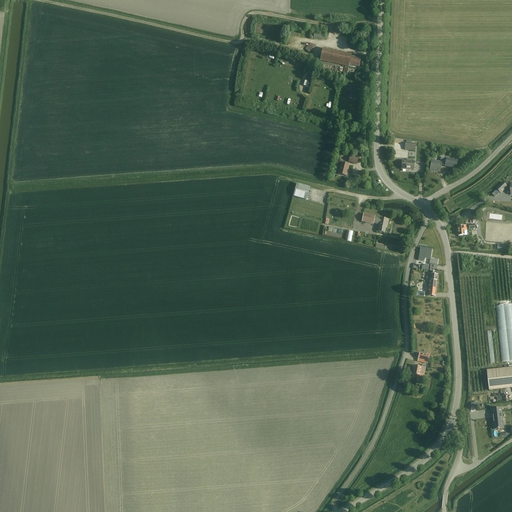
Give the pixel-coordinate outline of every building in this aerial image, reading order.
[(359,67),(360,58),(352,57),(352,55),(351,55),(322,49),(320,61),(349,67),(349,65),(359,67)] [(455,169),(457,161),(446,159),(446,158),(441,157),(440,162),(432,161),(430,171),(434,172),(434,171),(439,172),(441,165),(445,166),(444,167),(455,169)] [(402,161),(402,170),(413,170),(414,161),(402,161)] [(341,163),(338,174),(346,176),(349,165),(341,163)] [(503,182),(496,189),(500,194),(507,187),(503,182)] [(297,184),(293,196),(306,200),(310,187),(297,184)] [(363,214),(361,222),(374,224),(379,225),(378,231),(384,233),(386,226),(387,226),(388,220),(381,218),(380,219),(375,218),(375,216),(363,214)] [(466,226),(457,227),(458,236),(464,235),(464,236),(467,236),(466,226)] [(437,265),(438,260),(430,259),(431,250),(421,248),(419,260),(424,261),(424,258),(430,259),(429,264),(437,265)] [(430,283),(429,288),(435,289),(436,284),(436,281),(437,275),(434,275),(434,272),(431,272),(430,280),(430,283)] [(419,353),(418,359),(423,360),(427,361),(429,356),(419,353)] [(419,376),(423,377),(425,368),(422,367),(413,365),(411,375),(419,376)] [(511,367),(487,370),(490,391),(511,388),(511,367)] [(493,422),(494,430),(498,429),(498,430),(500,430),(500,429),(502,429),(501,424),(503,424),(503,418),(504,417),(504,416),(504,415),(503,414),(502,414),(502,409),(492,410),(493,410),(494,422),(493,422)]
